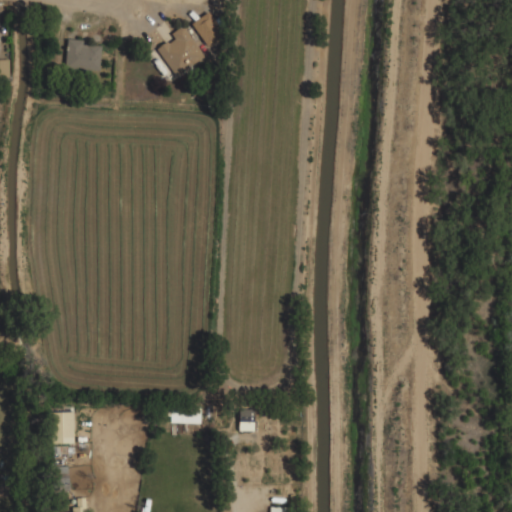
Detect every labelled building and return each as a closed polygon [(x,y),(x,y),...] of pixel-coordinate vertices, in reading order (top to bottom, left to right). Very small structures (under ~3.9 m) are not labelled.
[(206,45),(222,33),(206,12),(190,23),(206,45)] [(155,49),(176,77),(204,55),(182,25),(170,34),(172,37),(155,49)] [(82,44),(82,39),(65,38),(64,69),(99,70),(100,45),(82,44)] [(0,58),(0,77),(8,78),(8,59),(0,58)] [(169,422),(199,422),(199,411),(170,410),(169,422)] [(48,443),(73,442),(73,411),(48,411),(48,443)] [(237,430),(252,430),(252,413),(237,413),(237,430)] [(68,491),(67,466),(49,466),(50,491),(68,491)] [(85,511),(84,496),(73,497),(74,511),(72,511),(85,511)]
